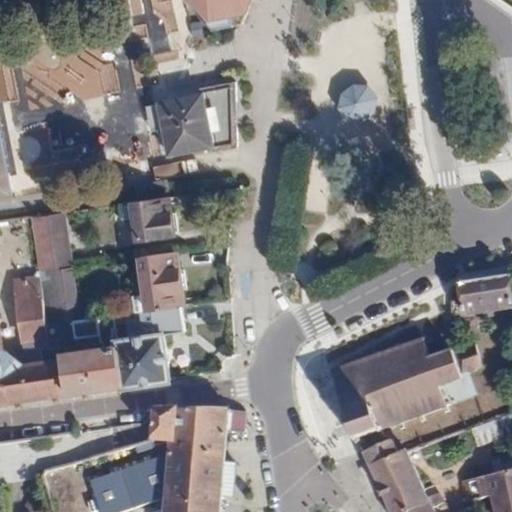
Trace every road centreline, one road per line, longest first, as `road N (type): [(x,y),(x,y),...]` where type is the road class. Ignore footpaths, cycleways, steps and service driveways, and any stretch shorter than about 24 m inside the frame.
road 1 (residential): [(0,420),(273,382)]
road 2 (residential): [(430,0),(447,178),(467,245)]
road 3 (residential): [(279,343),(467,245)]
